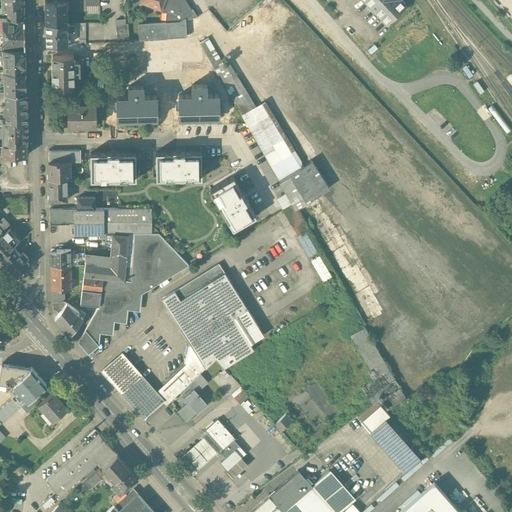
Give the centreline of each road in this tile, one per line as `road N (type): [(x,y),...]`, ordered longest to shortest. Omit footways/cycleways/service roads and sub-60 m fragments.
road 1 (residential): [(37,140),(230,139),(272,207)]
road 2 (tertiary): [(46,336),(199,511)]
road 3 (residential): [(17,303),(41,270),(37,140)]
road 4 (residential): [(37,140),(34,0)]
